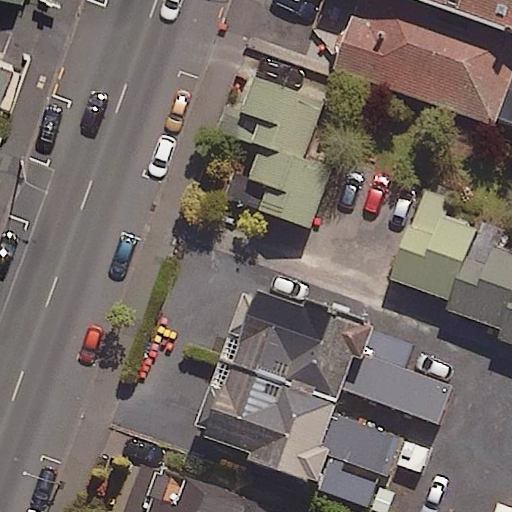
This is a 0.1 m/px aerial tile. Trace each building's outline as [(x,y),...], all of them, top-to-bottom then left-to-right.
[(511,0),(362,0),(511,52),(511,0)] [(511,87),(511,64),(360,12),(336,78),(511,139),(511,97),(509,96),(511,87)] [(324,113),(252,88),(233,145),(260,154),(238,217),(312,242),(334,176),(306,166),(324,113)] [(477,242),(418,219),(392,289),(452,311),(449,320),(505,341),(502,350),(511,353),(511,263),(474,250),(477,242)] [(339,426),(346,402),(439,432),(452,394),(404,378),(411,355),(262,306),(249,346),(241,343),(205,454),(256,470),(251,483),(319,505),(332,466),(389,484),(401,446),(339,426)] [(243,511),(136,479),(126,511),(243,511)]
